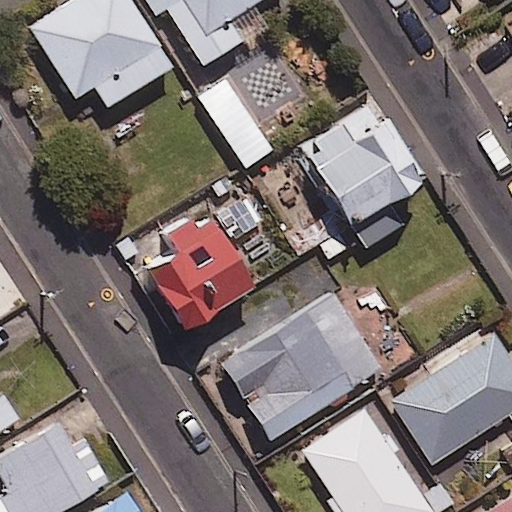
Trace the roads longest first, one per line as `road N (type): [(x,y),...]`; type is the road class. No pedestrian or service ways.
road 1 (residential): [(0,165),(219,511)]
road 2 (residential): [(511,220),(371,0)]
